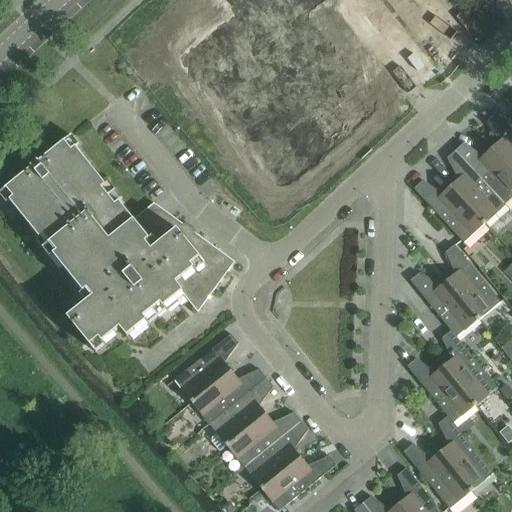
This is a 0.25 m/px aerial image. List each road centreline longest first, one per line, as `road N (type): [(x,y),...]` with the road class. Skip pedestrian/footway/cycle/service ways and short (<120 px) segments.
road 1 (residential): [(355,456),(250,328),(242,307),(245,288),(388,158)]
road 2 (residential): [(355,456),(375,427),(388,158)]
road 3 (residential): [(388,158),(511,49)]
